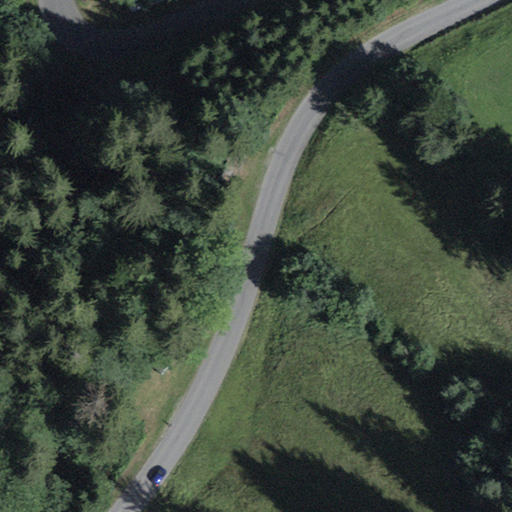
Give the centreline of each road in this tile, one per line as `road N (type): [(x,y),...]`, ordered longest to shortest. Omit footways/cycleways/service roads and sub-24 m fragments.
road 1 (unclassified): [(473,0),(335,82),(296,131),(213,365),(158,467),(121,511)]
road 2 (unclassified): [(56,0),(63,22),(103,47),(151,38),(239,0)]
